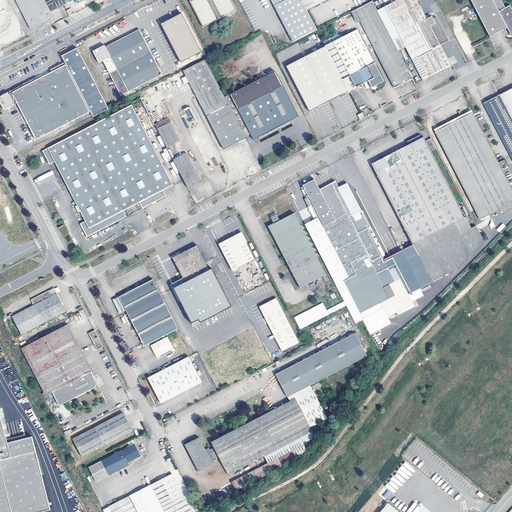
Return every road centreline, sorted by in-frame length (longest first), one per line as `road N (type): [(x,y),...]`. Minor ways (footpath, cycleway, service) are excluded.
road 1 (unclassified): [(76,274),(511,56)]
road 2 (track): [(227,511),(315,464),(403,353),(511,244)]
road 3 (unclassified): [(154,428),(76,274)]
road 4 (unclassified): [(0,141),(63,264),(76,274)]
road 5 (tertiary): [(128,0),(0,66)]
